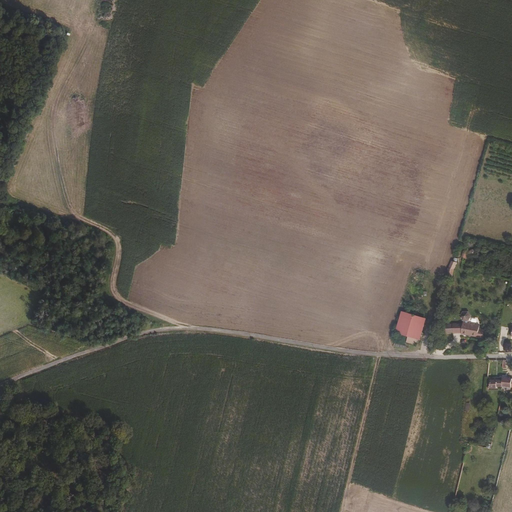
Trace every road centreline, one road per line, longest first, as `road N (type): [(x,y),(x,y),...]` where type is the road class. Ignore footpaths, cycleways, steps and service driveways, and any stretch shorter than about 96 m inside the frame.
road 1 (track): [(379,354),(178,328),(132,335),(0,384)]
road 2 (unclassified): [(511,356),(379,354)]
